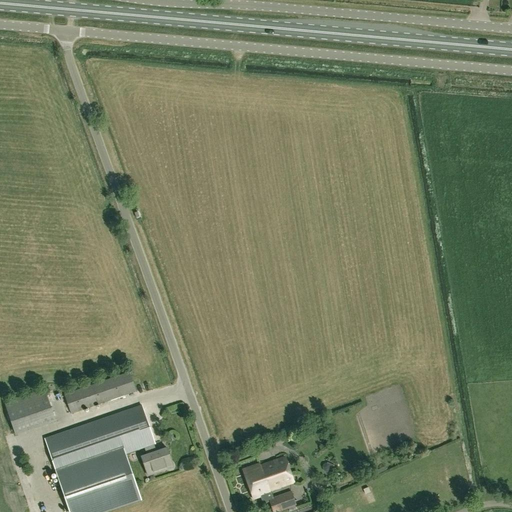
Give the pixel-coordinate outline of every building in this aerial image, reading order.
[(71,414),(136,391),(129,372),(65,394),(71,414)] [(14,433),(55,419),(44,389),(4,403),(14,433)] [(125,454),(154,444),(142,410),(78,432),(76,427),(44,439),(69,511),(106,511),(141,500),(125,454)] [(154,444),(144,447),(147,455),(141,457),(147,475),(160,471),(159,469),(172,464),(172,466),(173,466),(167,448),(156,451),(154,444)] [(294,482),(285,457),(261,465),(260,463),(243,469),(253,498),(267,494),(272,511),(276,511),(296,505),(291,491),(273,497),(270,490),(294,482)]
